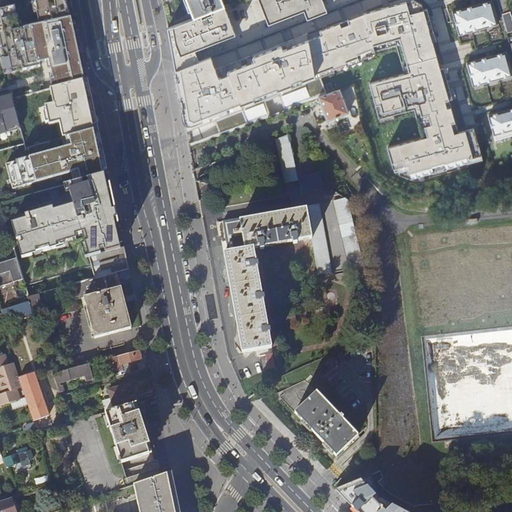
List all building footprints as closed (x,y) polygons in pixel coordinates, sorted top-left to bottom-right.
[(234,32),(224,5),(194,17),(167,28),(170,45),(175,69),(189,146),(282,111),(298,105),(298,104),(318,97),(328,94),(322,75),(377,54),(377,51),(402,44),(410,73),(371,83),(379,112),(418,102),(426,131),(387,141),(392,161),(396,160),(397,164),(407,161),(410,170),(467,154),(466,152),(481,148),(474,122),(458,126),(449,93),(453,93),(445,62),(441,63),(434,38),(438,37),(429,5),(426,6),(425,1),(416,0),(367,14),(320,31),(322,35),(308,40),(307,33),(208,71),(203,59),(198,61),(198,60),(194,48),(234,32)] [(221,0),(186,0),(194,17),(224,5),(221,0)] [(257,0),(267,23),(303,9),(307,19),(326,12),(321,0),(257,0)] [(509,11),(511,10),(511,6),(510,0),(497,0),(502,14),(509,11)] [(491,2),(455,13),(462,34),(498,23),(491,2)] [(502,14),(506,30),(511,27),(511,21),(509,11),(502,14)] [(505,47),(469,58),(475,79),(511,69),(505,47)] [(82,81),(49,89),(53,104),(44,106),(46,118),(68,112),(72,111),(88,107),(82,81)] [(328,94),(318,97),(327,121),(348,113),(340,90),(328,94)] [(511,102),(490,110),(496,131),(511,126),(511,102)] [(68,112),(46,118),(48,125),(58,123),(62,138),(64,138),(93,130),(88,107),(72,111),(68,112)] [(93,130),(64,138),(66,144),(0,161),(0,168),(7,194),(74,176),(76,182),(103,175),(93,130)] [(288,135),(296,171),(307,168),(304,156),(299,157),(293,133),(288,135)] [(288,135),(276,140),(285,183),(299,181),(296,171),(288,135)] [(228,158),(212,164),(215,172),(231,166),(228,158)] [(103,175),(76,182),(71,183),(76,197),(11,217),(13,223),(12,223),(17,238),(10,240),(16,259),(0,264),(0,287),(22,281),(24,286),(87,268),(90,280),(116,273),(128,270),(126,259),(124,248),(117,218),(109,178),(104,179),(103,175)] [(221,208),(290,196),(275,184),(218,195),(221,208)] [(350,269),(364,265),(347,200),(328,186),(301,193),(290,196),(293,209),(223,221),(229,253),(224,254),(242,354),(272,348),(269,334),(271,334),(270,329),(268,329),(263,301),(265,301),(264,297),(262,297),(257,268),(259,268),(258,264),(256,264),(254,249),(260,248),(261,250),(265,249),(265,247),(294,242),(294,244),(298,243),(298,241),(312,239),(319,275),(350,269)] [(90,280),(76,284),(80,298),(84,297),(120,288),(116,273),(90,280)] [(120,288),(84,297),(94,337),(131,328),(120,288)] [(32,311),(29,301),(19,304),(2,310),(5,321),(32,312),(32,311)] [(145,349),(107,359),(111,375),(123,372),(121,365),(131,362),(131,365),(137,363),(139,370),(149,367),(147,357),(145,349)] [(22,388),(14,363),(8,365),(5,354),(0,355),(0,387),(2,394),(0,394),(0,406),(20,400),(17,390),(22,388)] [(88,364),(53,374),(59,393),(64,392),(62,386),(60,386),(59,382),(71,379),(71,380),(84,376),(86,381),(93,379),(88,364)] [(42,418),(46,417),(49,415),(34,373),(19,378),(35,421),(42,418)] [(358,434),(305,380),(276,393),(336,456),(358,434)] [(109,390),(115,409),(135,404),(137,403),(131,384),(109,390)] [(72,393),(62,396),(70,423),(80,420),(72,393)] [(115,409),(105,412),(120,464),(148,455),(146,446),(152,444),(142,412),(138,413),(135,404),(115,409)] [(34,421),(36,427),(38,432),(52,428),(46,417),(42,418),(35,421),(34,421)] [(146,446),(148,455),(154,453),(152,444),(146,446)] [(26,451),(4,459),(6,466),(29,458),(26,451)] [(180,511),(172,472),(134,485),(139,511),(180,511)] [(372,472),(337,489),(357,511),(408,511),(380,496),(372,472)] [(16,511),(11,498),(0,501),(0,511),(16,511)]
